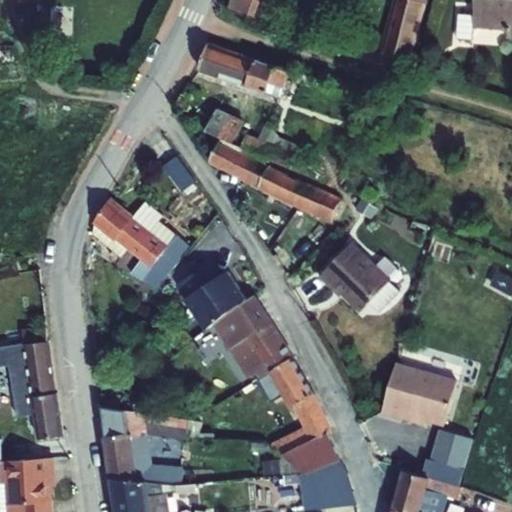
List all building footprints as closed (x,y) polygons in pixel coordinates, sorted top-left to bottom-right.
[(245,21),(251,0),(231,0),(226,15),(245,21)] [(342,51),(314,42),(312,47),(405,74),(426,5),(407,0),(396,0),(386,39),(372,34),(367,45),(345,38),(342,51)] [(511,48),(511,0),(478,0),(476,39),(511,40),(510,48),(511,48)] [(289,78),(256,65),(206,48),(199,73),(281,101),(289,78)] [(229,146),(241,124),(217,111),(205,133),(229,146)] [(279,141),(272,151),(242,139),(237,152),(271,165),(279,141)] [(292,174),(301,150),(279,141),(271,165),(292,174)] [(320,223),(330,201),(219,146),(209,165),(320,223)] [(191,181),(173,157),(161,166),(179,191),(191,181)] [(157,298),(180,260),(189,248),(176,238),(167,250),(131,222),(107,203),(93,226),(116,244),(117,241),(127,249),(144,262),(131,278),(157,298)] [(144,206),(131,222),(167,250),(176,238),(158,224),(161,220),(144,206)] [(93,226),(90,235),(120,258),(127,249),(117,241),(116,244),(93,226)] [(387,285),(347,247),(316,279),(328,290),(332,285),(360,312),(387,285)] [(224,318),(246,304),(227,275),(220,280),(211,266),(178,288),(208,334),(212,329),(224,318)] [(291,359),(285,347),(253,299),(246,304),(224,318),(212,329),(249,385),(266,375),(270,372),(291,359)] [(46,342),(44,327),(9,332),(11,347),(46,342)] [(59,437),(53,392),(46,342),(11,347),(13,360),(21,416),(31,415),(36,440),(59,437)] [(0,361),(13,360),(11,347),(0,348),(0,361)] [(291,360),(291,359),(270,372),(266,375),(285,411),(289,409),(300,431),(267,444),(277,454),(288,450),(305,444),(324,437),(328,436),(291,360)] [(446,409),(454,382),(392,366),(385,392),(446,409)] [(397,416),(441,428),(446,409),(385,392),(380,415),(395,420),(397,416)] [(185,439),(187,421),(173,420),(97,411),(107,479),(144,482),(168,483),(180,483),(181,469),(148,467),(143,433),(185,439)] [(335,466),(324,437),(305,444),(288,450),(277,454),(301,477),(335,466)] [(46,462),(0,461),(0,491),(1,511),(44,511),(41,478),(47,478),(46,462)] [(341,482),(335,466),(301,477),(286,478),(293,511),(338,511),(350,511),(341,482)] [(400,474),(388,511),(430,511),(434,498),(448,502),(453,489),(400,474)] [(111,511),(162,511),(160,497),(168,497),(168,483),(144,482),(107,479),(111,511)]
